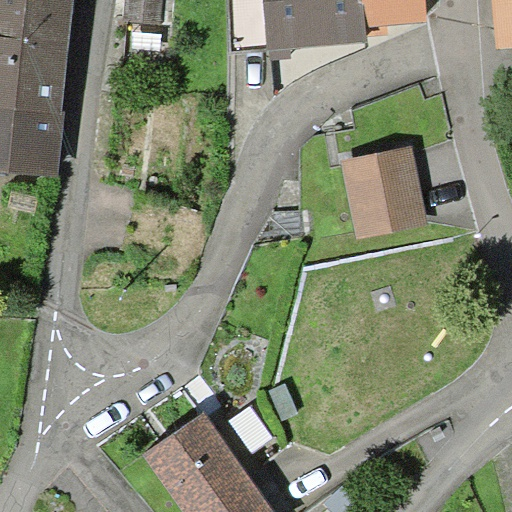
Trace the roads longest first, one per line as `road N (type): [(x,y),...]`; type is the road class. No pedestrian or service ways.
road 1 (residential): [(56,365),(117,366),(171,344),(200,307),(270,141),(321,91),(454,48)]
road 2 (residential): [(96,0),(56,365)]
road 3 (residential): [(454,48),(489,217),(511,260)]
road 4 (residential): [(511,404),(414,511)]
